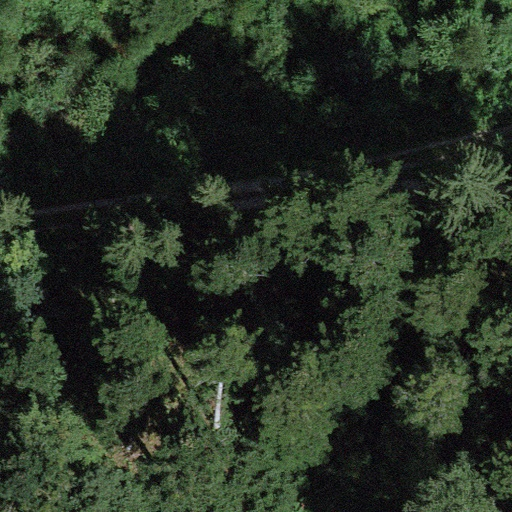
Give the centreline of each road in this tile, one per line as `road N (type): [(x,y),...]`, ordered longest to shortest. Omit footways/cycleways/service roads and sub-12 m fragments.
road 1 (track): [(0,251),(137,233),(511,210)]
road 2 (track): [(137,233),(511,136)]
